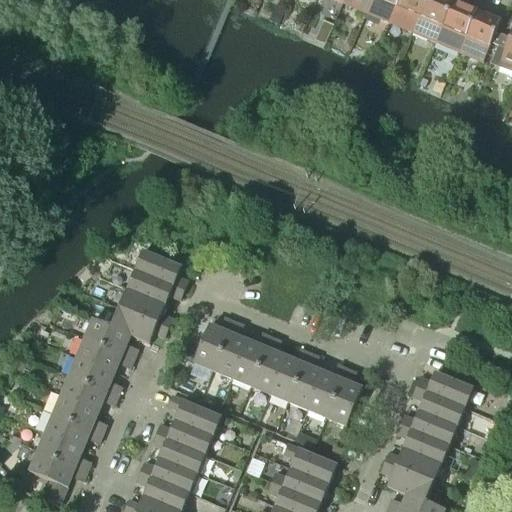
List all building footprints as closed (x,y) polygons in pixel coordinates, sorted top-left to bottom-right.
[(366,15),(372,0),(344,0),(343,5),(366,15)] [(389,25),(399,0),(372,0),(366,15),(389,25)] [(412,35),(427,0),(399,0),(389,25),(412,35)] [(435,45),(454,0),(427,0),(412,35),(435,45)] [(459,55),(476,13),(454,4),(455,0),(454,0),(435,45),(459,55)] [(497,48),(502,37),(496,34),(500,23),(476,13),(459,55),(482,65),(491,45),(497,48)] [(511,68),(511,28),(511,29),(511,33),(510,40),(502,37),(497,48),(505,51),(500,64),(511,68)] [(175,284),(181,270),(143,254),(135,273),(184,294),(188,284),(180,281),(179,285),(175,284)] [(184,294),(135,273),(127,292),(165,308),(170,295),(174,297),(173,301),(180,304),(184,294)] [(160,321),(165,308),(127,292),(119,312),(168,332),(172,322),(165,319),(163,323),(160,321)] [(119,312),(111,330),(111,331),(130,339),(149,347),(155,333),(159,335),(157,338),(164,341),(168,332),(119,312)] [(213,374),(233,325),(224,321),(221,328),(225,330),(223,333),(209,327),(193,366),(213,374)] [(125,352),(130,339),(111,331),(111,330),(92,322),(84,341),(134,362),(137,353),(130,350),(129,353),(125,352)] [(232,382),(248,344),(235,338),(236,335),(240,336),(243,329),(233,325),(213,374),(232,382)] [(250,390),(271,340),(262,336),(259,344),(262,345),(261,349),(248,344),(232,382),(250,390)] [(270,398),(286,359),(273,354),(274,350),(278,352),(281,344),(271,340),(250,390),(270,398)] [(134,362),(84,341),(76,360),(115,376),(120,364),(124,365),(122,369),(130,372),(134,362)] [(288,406),(309,356),(299,352),(296,359),(300,361),(298,365),(286,359),(270,398),(288,406)] [(307,414),(323,375),(310,370),(312,366),(315,367),(318,360),(309,356),(288,406),(307,414)] [(109,390),(115,376),(76,360),(69,379),(118,399),(122,391),(114,387),(113,391),(109,390)] [(326,421),(346,372),(337,368),(334,375),(338,377),(336,380),(323,375),(307,414),(326,421)] [(346,430),(362,391),(352,387),(348,385),(349,382),(353,383),(356,376),(346,372),(326,421),(346,430)] [(464,411),(473,391),(434,375),(429,389),(425,387),(426,384),(419,381),(415,391),(464,411)] [(118,399),(69,379),(61,398),(99,414),(104,401),(108,403),(107,407),(114,410),(118,399)] [(457,430),(464,411),(415,391),(411,400),(419,403),(420,399),(424,401),(418,414),(457,430)] [(94,427),(99,414),(61,398),(53,417),(102,437),(106,428),(99,425),(97,429),(94,427)] [(213,440),(221,420),(172,399),(167,410),(175,413),(176,409),(180,411),(174,424),(213,440)] [(449,450),(457,430),(418,414),(413,427),(409,425),(411,421),(403,419),(399,429),(449,450)] [(102,437),(53,417),(45,436),(83,452),(89,439),(92,441),(91,444),(98,447),(102,437)] [(205,459),(213,440),(174,424),(169,436),(165,435),(167,431),(159,428),(155,438),(205,459)] [(441,468),(449,450),(399,429),(396,438),(403,441),(404,437),(408,439),(403,452),(441,468)] [(78,465),(83,452),(45,436),(37,454),(87,475),(91,466),(83,463),(82,466),(78,465)] [(197,477),(205,459),(155,438),(151,447),(159,450),(160,447),(164,448),(159,461),(197,477)] [(329,488),(337,468),(287,447),(283,458),(290,461),(292,457),(295,459),(290,472),(329,488)] [(433,487),(441,468),(403,452),(397,464),(394,463),(395,459),(388,456),(384,466),(433,487)] [(59,509),(73,477),(77,478),(75,482),(83,485),(87,475),(37,454),(29,475),(47,482),(39,501),(59,509)] [(189,497),(197,477),(159,461),(153,474),(149,473),(151,469),(144,466),(139,476),(189,497)] [(426,505),(433,487),(384,466),(380,475),(387,478),(389,475),(392,476),(387,490),(405,498),(406,497),(425,506),(426,505)] [(321,507),(329,488),(290,472),(285,484),(281,483),(282,479),(275,476),(271,486),(321,507)] [(175,511),(182,511),(189,497),(139,476),(136,485),(143,488),(145,484),(148,486),(143,499),(175,511)] [(280,511),(318,511),(321,507),(271,486),(267,496),(275,499),(276,495),(280,497),(274,510),(280,511)] [(442,511),(426,505),(425,506),(406,497),(405,498),(400,511),(396,509),(398,505),(391,502),(386,511),(442,511)] [(175,511),(143,499),(138,511),(134,510),(135,507),(128,503),(124,511),(175,511)]
